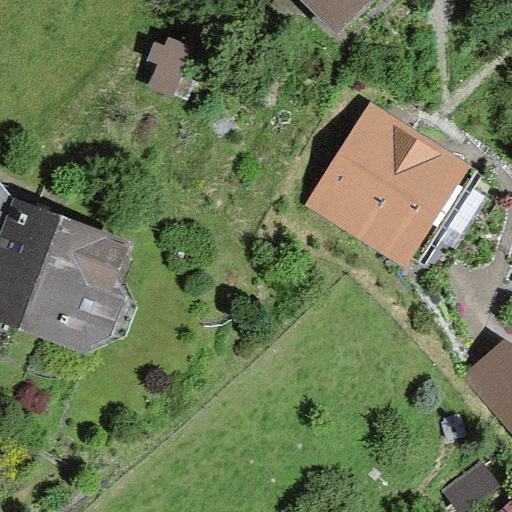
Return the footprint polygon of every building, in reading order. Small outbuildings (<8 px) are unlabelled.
[(316,0),(340,23),(362,0),(316,0)] [(438,274),(488,196),(372,120),(321,200),(438,274)] [(122,285),(113,272),(105,268),(116,239),(20,204),(0,178),(0,299),(82,330),(85,321),(94,324),(109,320),(122,285)] [(511,249),(493,312),(511,317),(511,249)] [(511,356),(497,347),(463,376),(511,432),(511,356)]
